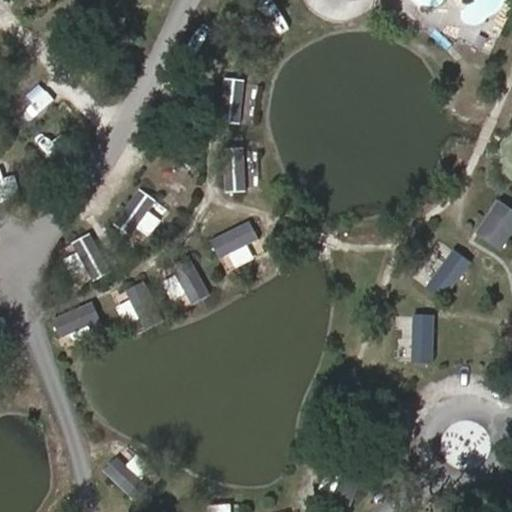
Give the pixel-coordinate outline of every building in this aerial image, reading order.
[(253,82),(228,81),(227,122),(252,123),(253,82)] [(249,145),(224,145),(224,192),(249,192),(249,145)] [(0,181),(15,156),(2,149),(0,152),(0,181)] [(511,240),(511,208),(502,201),(480,233),(505,251),(511,240)] [(105,245),(122,224),(113,217),(96,237),(105,245)] [(262,240),(253,222),(212,243),(221,261),(262,240)] [(63,244),(77,286),(102,277),(88,235),(63,244)] [(211,296),(190,259),(174,268),(194,305),(211,296)] [(145,284),(129,292),(148,329),(164,320),(145,284)] [(65,340),(104,321),(95,303),(56,322),(65,340)] [(371,446),(387,402),(367,394),(351,438),(371,446)] [(151,487),(119,457),(105,473),(137,502),(151,487)] [(337,511),(350,511),(367,467),(348,460),(330,509),(337,511)]
